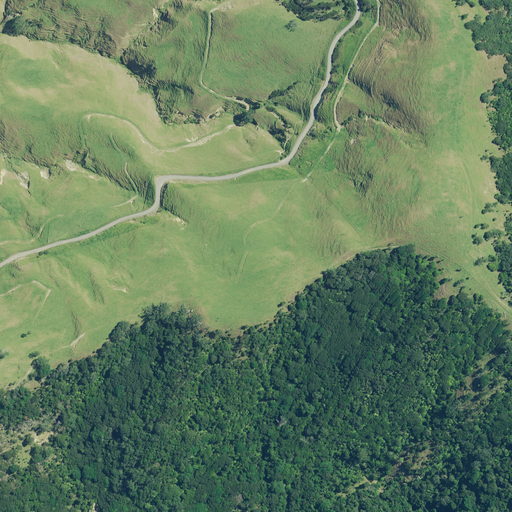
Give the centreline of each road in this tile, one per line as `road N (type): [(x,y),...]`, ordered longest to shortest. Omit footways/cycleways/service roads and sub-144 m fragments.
road 1 (unclassified): [(357,0),(357,16),(333,45),(312,118),(285,160),(228,176),(169,175),(148,211),(0,265)]
road 2 (track): [(244,0),(208,10),(198,80),(279,114),(284,133),(235,125),(164,149),(131,123),(85,113),(81,146)]
